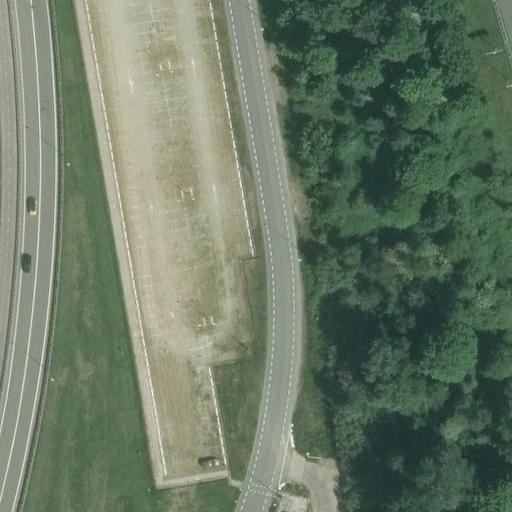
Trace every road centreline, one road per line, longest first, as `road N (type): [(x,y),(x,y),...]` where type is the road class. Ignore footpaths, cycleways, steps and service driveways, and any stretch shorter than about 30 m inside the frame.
road 1 (unclassified): [(239,0),(284,289),(276,418),(251,511)]
road 2 (unclassified): [(0,497),(34,290),(39,195),(29,0)]
